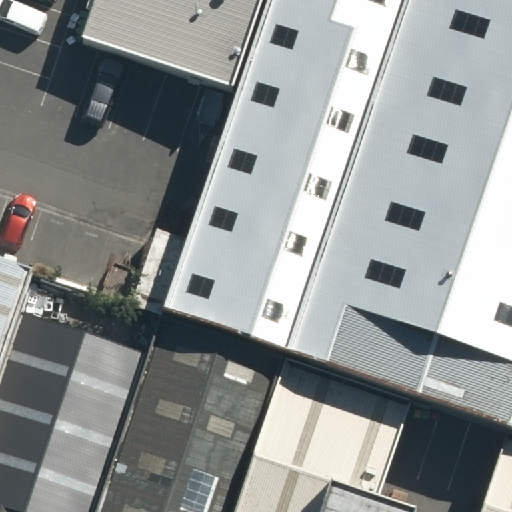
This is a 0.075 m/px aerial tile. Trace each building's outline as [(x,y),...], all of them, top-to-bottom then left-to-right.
[(264,0),(94,0),(81,37),(234,89),(264,0)] [(417,0),(282,0),(169,335),(290,376),(417,0)] [(511,0),(420,0),(293,377),(511,450),(511,0)] [(0,352),(21,289),(0,281),(0,352)] [(99,511),(147,373),(21,331),(0,393),(0,511),(99,511)] [(238,511),(281,386),(163,346),(106,511),(238,511)] [(384,511),(412,431),(291,390),(249,511),(384,511)] [(485,511),(511,511),(511,458),(505,456),(485,511)]
